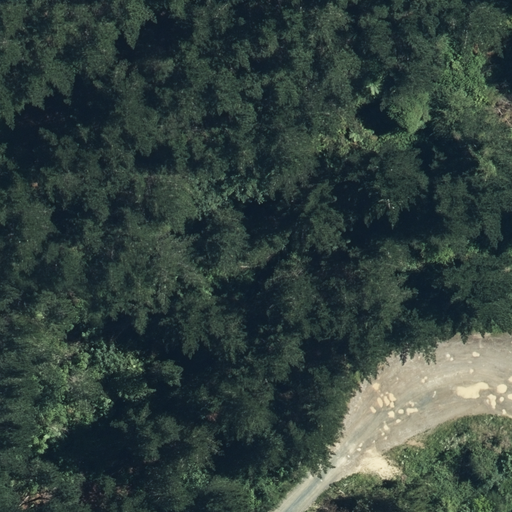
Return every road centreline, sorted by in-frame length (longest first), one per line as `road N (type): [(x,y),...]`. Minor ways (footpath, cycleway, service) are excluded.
road 1 (unclassified): [(306,511),(511,337)]
road 2 (track): [(186,0),(0,132)]
